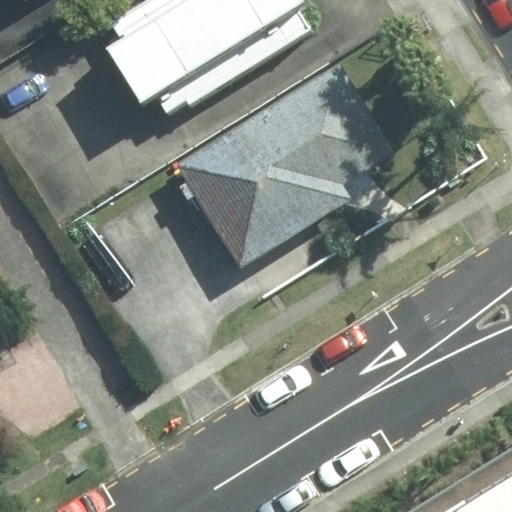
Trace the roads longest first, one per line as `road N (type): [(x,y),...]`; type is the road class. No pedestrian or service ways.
road 1 (residential): [(174,511),(410,371)]
road 2 (residential): [(410,371),(511,266)]
